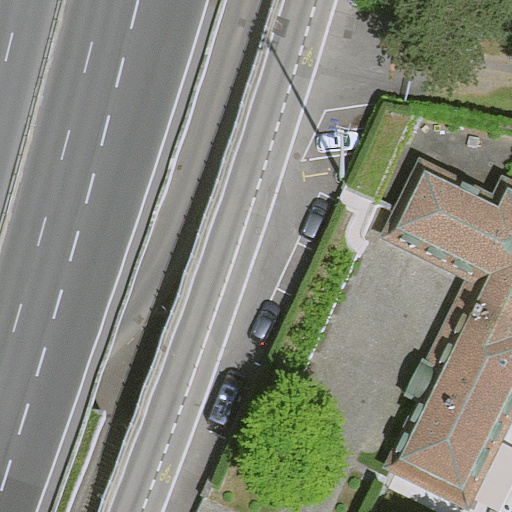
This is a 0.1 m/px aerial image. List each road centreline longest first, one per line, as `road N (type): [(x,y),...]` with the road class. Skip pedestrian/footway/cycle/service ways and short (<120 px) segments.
road 1 (primary): [(127,511),(245,185),(301,0)]
road 2 (tertiary): [(0,380),(93,335),(153,278),(177,230),(251,0)]
road 3 (motorway): [(0,432),(152,0)]
road 4 (primary): [(0,380),(104,0)]
